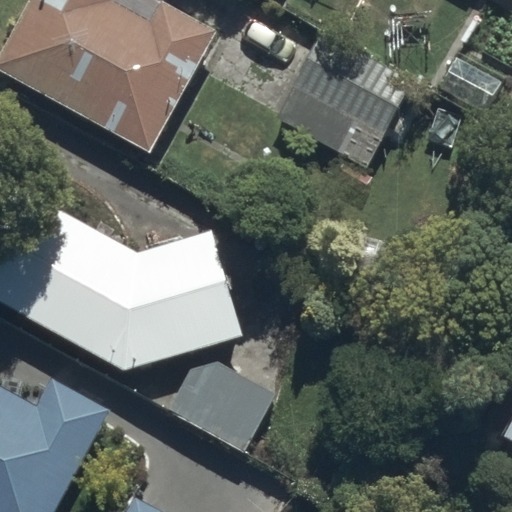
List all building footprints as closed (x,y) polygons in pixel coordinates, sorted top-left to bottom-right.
[(24,0),(0,44),(0,68),(150,151),(219,26),(171,0),(24,0)] [(274,120),(367,168),(413,81),(320,32),(274,120)] [(503,80),(454,55),(437,88),(486,113),(503,80)] [(0,175),(0,304),(121,369),(244,333),(213,229),(139,251),(0,175)] [(203,357),(173,413),(248,457),(280,402),(203,357)] [(0,385),(0,511),(50,511),(108,410),(50,377),(35,405),(0,385)] [(511,419),(503,435),(511,440),(511,419)] [(125,511),(159,511),(133,498),(125,511)]
